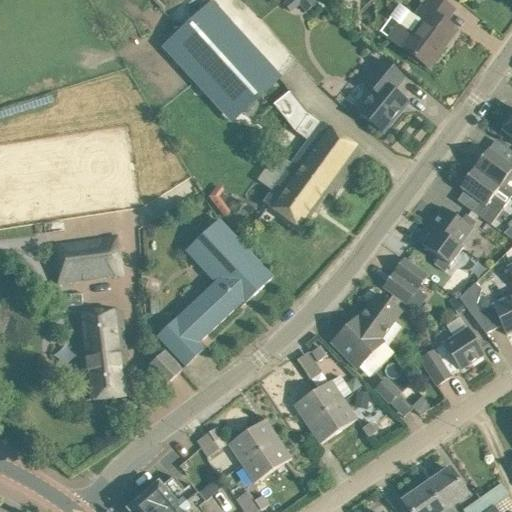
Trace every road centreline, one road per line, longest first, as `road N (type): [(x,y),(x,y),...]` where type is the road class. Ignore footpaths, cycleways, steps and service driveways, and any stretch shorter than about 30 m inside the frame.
road 1 (residential): [(75,510),(139,445),(320,303),(511,49)]
road 2 (residential): [(319,511),(511,383)]
